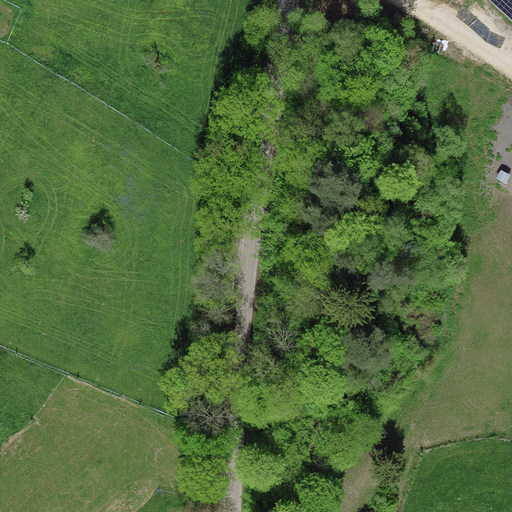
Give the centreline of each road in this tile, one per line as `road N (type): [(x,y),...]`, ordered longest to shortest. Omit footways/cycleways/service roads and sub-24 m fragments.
road 1 (residential): [(293,0),(235,511)]
road 2 (track): [(400,0),(511,71)]
